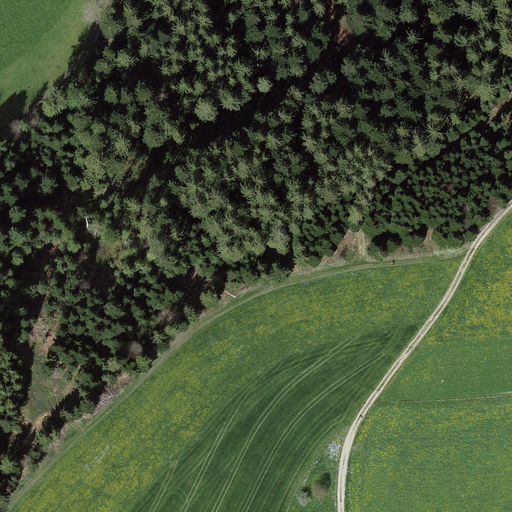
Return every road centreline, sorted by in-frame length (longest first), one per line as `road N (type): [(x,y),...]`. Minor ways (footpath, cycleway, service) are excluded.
road 1 (track): [(4,511),(75,436),(228,302),(301,273),(472,253)]
road 2 (track): [(472,253),(359,417),(346,449),(340,511)]
road 3 (track): [(0,134),(70,70),(108,0)]
